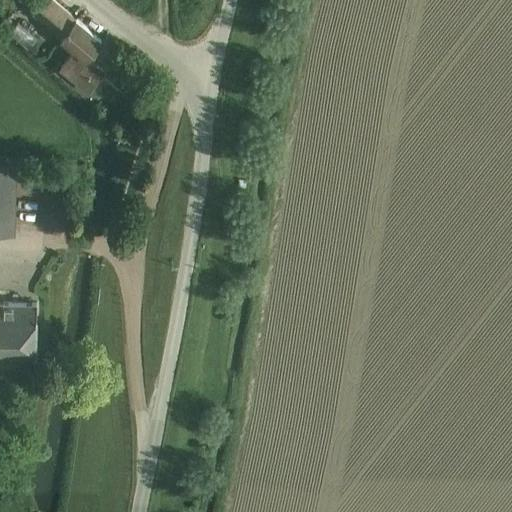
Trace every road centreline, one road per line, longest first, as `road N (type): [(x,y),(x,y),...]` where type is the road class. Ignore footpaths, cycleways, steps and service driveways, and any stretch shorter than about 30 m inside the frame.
road 1 (unclassified): [(139,511),(214,69)]
road 2 (unclassified): [(214,69),(154,50),(91,0)]
